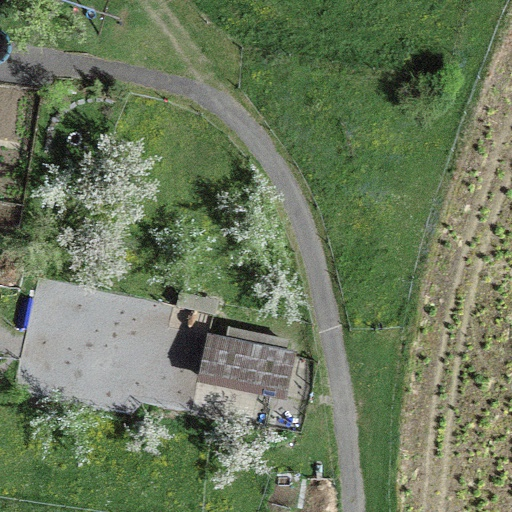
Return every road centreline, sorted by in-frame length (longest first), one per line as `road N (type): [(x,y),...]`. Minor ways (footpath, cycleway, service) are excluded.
road 1 (track): [(221,101),(260,145),(300,214),(335,355),(353,511)]
road 2 (track): [(221,101),(151,0)]
